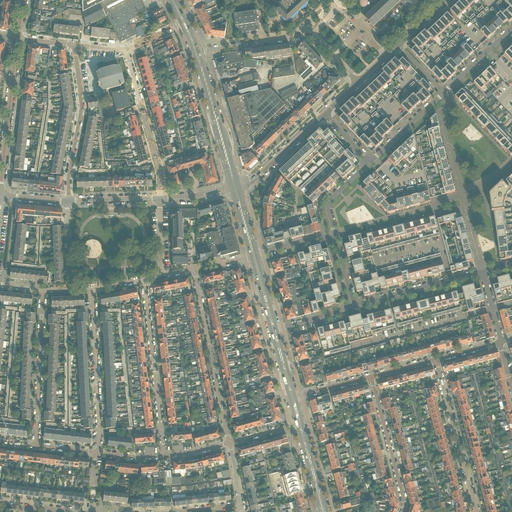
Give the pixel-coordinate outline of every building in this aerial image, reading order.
[(110,14),(110,15),(128,5),(139,0),(85,0),(82,2),(82,11),(83,17),(86,26),(110,14)] [(115,33),(118,40),(120,43),(131,38),(125,24),(129,22),(129,21),(144,14),(146,12),(140,0),(139,0),(128,5),(110,15),(107,16),(114,31),(115,33)] [(284,0),(280,4),(280,3),(274,9),(279,15),(281,18),(282,17),(287,23),(311,0),(284,0)] [(359,3),(359,4),(360,4),(360,5),(360,6),(361,6),(361,7),(362,7),(363,7),(363,8),(364,8),(364,7),(365,7),(368,10),(366,12),(365,13),(362,15),(367,20),(371,24),(374,28),(375,29),(378,27),(381,24),(383,26),(383,27),(383,28),(383,29),(383,30),(384,30),(384,31),(385,31),(386,31),(387,31),(388,31),(389,30),(389,29),(390,29),(390,28),(390,27),(390,26),(389,25),(388,24),(387,24),(386,24),(385,24),(383,22),(399,7),(402,10),(405,7),(410,12),(413,9),(415,11),(418,9),(416,6),(419,3),(416,0),(378,0),(370,8),(368,6),(369,6),(369,5),(369,4),(368,4),(368,3),(368,2),(368,1),(367,1),(367,0),(366,0),(360,0),(361,0),(360,0),(360,1),(360,2),(359,3)] [(461,0),(459,3),(466,10),(470,6),(463,0),(461,0)] [(459,3),(454,7),(455,7),(461,14),(466,10),(459,3)] [(196,10),(195,10),(196,11),(197,13),(196,13),(197,15),(198,15),(198,16),(209,10),(207,6),(206,5),(200,8),(196,10)] [(454,7),(450,11),(457,18),(461,14),(455,7),(454,7)] [(149,19),(145,21),(146,23),(147,23),(150,21),(162,15),(161,12),(160,10),(159,10),(159,9),(152,12),(152,13),(151,13),(150,14),(148,15),(149,18),(149,19)] [(200,18),(199,19),(201,21),(204,19),(205,20),(210,18),(207,13),(210,11),(209,10),(198,16),(200,18)] [(234,14),(237,34),(241,33),(241,35),(247,34),(247,32),(259,30),(256,11),(234,14)] [(511,17),(506,11),(502,15),(507,20),(509,22),(511,19),(511,17)] [(502,15),(500,12),(496,16),(503,23),(503,24),(507,20),(502,15)] [(450,25),(454,21),(447,13),(443,17),(443,18),(450,25)] [(162,15),(150,21),(147,23),(148,25),(152,24),(151,24),(154,23),(156,28),(162,26),(160,23),(165,21),(162,15)] [(499,27),(503,24),(503,23),(496,16),(492,20),(499,27)] [(443,17),(439,21),(439,22),(446,29),(450,25),(443,18),(443,17)] [(204,19),(201,21),(202,24),(203,25),(204,27),(212,23),(215,22),(220,19),(219,19),(219,18),(214,20),(212,22),(210,18),(205,20),(204,19)] [(492,20),(488,24),(495,31),(499,27),(492,20)] [(439,21),(435,25),(435,26),(442,33),(446,29),(439,22),(439,21)] [(40,23),(32,22),(32,23),(31,23),(31,25),(32,25),(31,30),(32,31),(40,32),(40,31),(44,32),(45,27),(40,26),(40,23)] [(136,35),(133,29),(129,22),(125,24),(131,38),(136,35)] [(218,27),(217,37),(225,38),(227,22),(218,27)] [(7,24),(0,23),(0,30),(5,31),(6,30),(8,29),(8,27),(7,26),(7,24)] [(212,23),(204,27),(205,30),(206,32),(207,32),(215,28),(212,23)] [(495,31),(488,24),(484,28),(486,29),(491,35),(495,31)] [(79,28),(54,25),(54,28),(53,33),(79,36),(79,32),(82,32),(82,27),(79,26),(79,28)] [(435,25),(431,29),(437,37),(438,37),(442,33),(435,26),(435,25)] [(209,36),(217,37),(218,27),(215,28),(207,32),(208,36),(209,36)] [(109,32),(110,30),(91,28),(91,30),(90,36),(90,37),(98,38),(101,39),(101,38),(109,39),(109,38),(109,32)] [(486,29),(484,28),(480,31),(487,39),(491,35),(486,29)] [(431,29),(427,33),(432,38),(431,38),(433,41),(438,37),(437,37),(431,29)] [(427,33),(425,31),(420,35),(427,42),(431,38),(432,38),(427,33)] [(423,46),(427,42),(420,35),(416,39),(423,46)] [(156,48),(153,49),(155,56),(159,53),(164,51),(176,45),(173,39),(164,44),(161,46),(162,49),(158,51),(156,48)] [(419,50),(423,46),(416,39),(412,43),(415,47),(416,46),(419,50)] [(464,42),(460,46),(462,48),(469,56),(473,52),(466,45),(464,42)] [(299,52),(300,53),(311,65),(316,70),(323,64),(304,43),(297,49),(299,52)] [(170,54),(171,57),(178,55),(177,52),(179,51),(176,45),(164,51),(165,54),(169,52),(170,54)] [(30,46),(29,46),(28,47),(28,54),(49,56),(50,49),(30,46)] [(282,47),(277,47),(278,58),(279,58),(279,56),(282,56),(282,58),(288,57),(287,55),(290,54),(290,56),(291,56),(291,53),(290,46),(284,46),(282,47),(282,46),(282,47)] [(415,47),(411,51),(420,59),(424,55),(419,50),(416,46),(415,47)] [(269,49),(260,50),(261,57),(265,57),(266,60),(267,60),(266,58),(269,58),(270,60),(275,59),(275,57),(277,56),(278,58),(277,47),(271,48),(269,49),(269,48),(269,49)] [(465,59),(469,56),(462,48),(458,52),(465,59)] [(57,50),(53,51),(53,54),(54,56),(55,56),(57,55),(58,55),(58,59),(59,59),(66,58),(65,51),(57,52),(57,50)] [(244,63),(244,59),(243,55),(237,56),(237,52),(222,54),(222,58),(215,60),(217,64),(216,65),(216,66),(217,67),(218,69),(233,64),(237,64),(244,63)] [(461,63),(465,59),(458,52),(454,56),(461,63)] [(28,54),(27,60),(48,62),(48,60),(49,56),(28,54)] [(171,57),(168,59),(169,64),(170,66),(170,67),(183,63),(181,57),(180,57),(179,57),(178,55),(171,57)] [(457,67),(461,63),(454,56),(450,59),(457,67)] [(301,58),(295,63),(296,68),(304,61),(301,58)] [(256,61),(247,59),(244,59),(244,63),(244,68),(256,69),(256,61)] [(399,62),(395,59),(391,63),(398,70),(402,66),(399,62)] [(403,59),(399,62),(402,66),(407,72),(411,67),(403,59)] [(453,70),(457,67),(450,59),(446,63),(448,66),(449,65),(453,70)] [(27,60),(26,66),(37,68),(47,69),(48,67),(48,62),(27,60)] [(304,61),(296,68),(297,73),(298,72),(307,64),(304,61)] [(102,92),(114,88),(116,93),(111,94),(116,112),(130,108),(126,94),(128,93),(125,82),(123,82),(122,79),(123,79),(122,76),(119,68),(113,67),(104,70),(102,62),(98,64),(96,65),(98,72),(95,74),(98,85),(97,85),(98,85),(99,87),(97,87),(97,88),(99,87),(102,92)] [(175,68),(176,72),(185,69),(183,63),(170,67),(171,70),(175,68)] [(398,70),(391,63),(386,67),(393,74),(398,70)] [(66,64),(57,65),(58,72),(56,72),(56,75),(67,74),(66,71),(67,71),(66,64)] [(234,69),(233,66),(233,64),(218,69),(217,69),(218,72),(219,71),(220,73),(233,69),(234,69)] [(298,72),(297,73),(297,74),(300,76),(309,67),(307,64),(298,72)] [(309,67),(300,76),(304,82),(316,70),(311,65),(309,67)] [(451,77),(456,73),(453,70),(449,65),(448,66),(444,69),(445,69),(451,76),(451,77)] [(386,67),(382,71),(384,73),(389,78),(393,74),(386,67)] [(431,72),(439,80),(444,76),(440,73),(441,73),(436,67),(431,72)] [(490,68),(486,72),(493,79),(494,80),(498,76),(490,68)] [(141,71),(142,77),(151,75),(149,69),(141,71)] [(173,76),(174,79),(187,75),(185,69),(176,72),(177,75),(173,76)] [(444,69),(441,73),(440,73),(444,76),(447,80),(451,77),(451,76),(445,69),(444,69)] [(220,74),(219,75),(220,77),(221,77),(221,79),(225,78),(225,79),(230,77),(235,76),(236,75),(235,72),(230,74),(229,71),(229,70),(220,73),(220,74)] [(323,76),(323,78),(329,78),(329,81),(326,83),(327,85),(331,89),(339,80),(340,79),(337,76),(334,76),(332,74),(332,72),(331,72),(323,71),(323,76)] [(486,72),(482,75),(489,83),(493,79),(486,72)] [(27,80),(36,81),(40,81),(40,79),(40,78),(36,78),(36,75),(25,73),(25,77),(25,78),(27,78),(27,80)] [(389,78),(384,73),(380,77),(387,84),(391,80),(389,78)] [(187,75),(174,79),(175,82),(174,83),(174,84),(174,85),(176,85),(180,84),(182,90),(188,87),(187,82),(189,81),(187,75)] [(482,75),(478,79),(485,86),(489,83),(482,75)] [(380,77),(376,81),(383,88),(387,84),(380,77)] [(320,78),(316,82),(318,83),(318,84),(326,93),(331,89),(327,85),(326,83),(325,83),(320,78)] [(478,79),(474,83),(483,92),(487,88),(485,86),(478,79)] [(144,82),(145,88),(154,86),(152,80),(144,82)] [(225,90),(232,88),(231,84),(236,83),(235,80),(223,84),(224,87),(223,88),(224,89),(225,90)] [(423,80),(418,84),(423,89),(426,93),(427,92),(431,88),(423,80)] [(237,86),(240,97),(259,92),(257,81),(252,82),(247,84),(237,86)] [(376,81),(372,85),(379,92),(383,88),(376,81)] [(24,82),(23,90),(32,91),(40,92),(41,92),(41,90),(41,89),(40,89),(41,83),(24,82)] [(310,82),(306,86),(319,99),(323,96),(317,90),(315,92),(312,88),(314,86),(310,82)] [(319,89),(317,90),(323,96),(326,93),(318,84),(315,85),(319,89)] [(372,85),(367,89),(374,96),(379,92),(372,85)] [(312,95),(309,98),(315,104),(319,99),(306,86),(304,87),(312,95)] [(181,91),(183,100),(185,100),(193,97),(192,91),(189,92),(188,88),(181,91)] [(225,91),(225,92),(225,93),(226,93),(227,97),(232,95),(234,95),(233,91),(232,88),(225,90),(225,91)] [(463,88),(455,97),(459,101),(467,93),(463,88)] [(229,100),(226,101),(240,152),(249,150),(252,147),(250,141),(250,138),(252,136),(263,127),(285,105),(271,89),(259,92),(240,97),(234,99),(229,100)] [(363,93),(370,100),(374,96),(367,89),(363,93)] [(427,92),(426,93),(423,89),(419,93),(426,100),(430,96),(427,92)] [(147,93),(149,99),(157,97),(155,91),(147,93)] [(363,93),(359,96),(366,104),(370,100),(363,93)] [(416,96),(415,96),(420,102),(422,104),(426,100),(419,93),(416,96)] [(467,93),(459,101),(462,105),(470,98),(471,97),(467,93)] [(414,94),(409,98),(416,106),(420,102),(415,96),(416,96),(414,94)] [(303,96),(301,98),(311,108),(315,104),(309,98),(307,100),(303,96)] [(359,96),(355,100),(360,106),(359,106),(361,108),(366,104),(359,96)] [(149,99),(150,105),(159,103),(157,97),(149,99)] [(185,103),(186,106),(195,104),(193,97),(185,100),(183,100),(184,104),(185,103)] [(284,98),(282,99),(294,112),(296,111),(292,106),(294,105),(290,100),(287,97),(286,97),(284,98)] [(300,97),(297,100),(300,103),(299,103),(301,106),(307,111),(311,108),(301,98),(300,97)] [(360,106),(355,100),(353,98),(348,102),(355,110),(359,106),(360,106)] [(409,98),(405,102),(412,109),(416,106),(409,98)] [(470,98),(462,105),(466,109),(473,102),(470,98)] [(355,110),(348,102),(344,106),(351,114),(355,110)] [(405,102),(401,106),(408,113),(412,109),(405,102)] [(473,102),(466,109),(470,112),(477,105),(473,102)] [(296,103),(294,105),(303,115),(307,111),(301,106),(299,103),(297,105),(296,103)] [(188,109),(189,112),(197,110),(195,104),(186,106),(187,109),(188,109)] [(477,105),(470,112),(473,117),(481,110),(482,109),(478,104),(477,105)] [(303,115),(294,105),(292,106),(296,111),(294,112),(300,118),(303,115)] [(347,118),(347,117),(351,114),(344,106),(340,110),(344,114),(347,118)] [(133,109),(128,110),(125,111),(126,115),(125,115),(125,117),(134,115),(133,109)] [(197,110),(189,112),(190,116),(188,116),(189,119),(199,117),(197,110)] [(291,110),(288,114),(295,121),(298,118),(291,110)] [(481,110),(473,117),(477,120),(484,113),(481,110)] [(154,119),(162,117),(161,115),(165,114),(164,111),(153,115),(153,117),(153,119),(154,119)] [(484,113),(477,120),(481,124),(490,116),(486,112),(484,113)] [(288,114),(284,117),(292,125),(294,123),(293,123),(295,121),(288,114)] [(347,117),(347,118),(344,114),(339,118),(348,127),(352,123),(347,117)] [(435,115),(430,120),(433,130),(438,128),(438,129),(440,128),(437,115),(435,115)] [(490,116),(481,124),(485,128),(495,119),(491,115),(490,116)] [(124,122),(120,123),(121,126),(125,125),(136,122),(136,120),(136,119),(136,118),(135,118),(135,117),(130,118),(127,119),(128,122),(124,123),(124,122)] [(281,120),(283,122),(288,127),(290,126),(291,127),(292,125),(284,117),(281,120)] [(495,119),(485,128),(488,132),(496,125),(498,123),(495,119)] [(382,123),(389,131),(393,127),(386,120),(382,123)] [(167,121),(155,124),(156,126),(155,127),(156,128),(157,128),(157,129),(164,127),(164,124),(167,123),(167,121)] [(279,121),(278,123),(286,131),(287,130),(287,129),(288,127),(283,122),(282,124),(279,121)] [(193,124),(195,130),(202,128),(200,122),(193,124)] [(278,127),(277,128),(282,134),(283,132),(284,133),(286,131),(278,123),(276,124),(278,127)] [(382,123),(379,127),(386,134),(389,131),(382,123)] [(496,125),(488,132),(492,136),(499,129),(496,125)] [(263,127),(253,136),(253,138),(264,128),(263,126),(263,127)] [(275,126),(271,129),(279,137),(281,136),(280,135),(282,134),(277,128),(275,126)] [(130,129),(126,130),(127,133),(127,135),(139,132),(138,130),(139,129),(138,128),(138,127),(130,129)] [(379,127),(374,131),(376,133),(377,133),(382,138),(386,134),(379,127)] [(499,129),(492,136),(496,140),(505,131),(501,127),(499,129)] [(195,130),(196,136),(204,134),(202,128),(195,130)] [(433,130),(426,132),(427,137),(439,134),(438,129),(438,128),(433,130)] [(272,133),(270,134),(275,140),(277,138),(277,139),(279,137),(271,129),(270,130),(272,133)] [(316,141),(321,137),(324,134),(324,133),(320,129),(312,137),(316,141)] [(324,133),(324,134),(321,137),(324,141),(332,134),(328,130),(324,133)] [(159,138),(159,139),(167,137),(166,134),(170,133),(170,131),(158,134),(159,136),(158,136),(159,138)] [(505,131),(496,140),(499,144),(509,135),(505,131)] [(268,132),(265,135),(273,144),(274,142),(274,141),(275,140),(270,134),(268,132)] [(382,138),(377,133),(376,133),(373,137),(380,144),(384,140),(382,138)] [(194,137),(196,143),(205,141),(204,134),(196,136),(194,137)] [(328,145),(336,138),(332,134),(324,141),(328,145)] [(439,134),(427,137),(429,142),(441,139),(440,136),(440,134),(439,134)] [(265,139),(264,141),(269,146),(270,145),(271,145),(273,144),(265,135),(263,137),(265,139)] [(368,141),(369,140),(364,135),(359,139),(368,148),(372,144),(368,141)] [(511,137),(509,135),(499,144),(503,148),(511,141),(511,139),(511,137)] [(414,136),(405,144),(410,150),(416,145),(414,136)] [(129,142),(130,145),(142,142),(141,139),(142,139),(141,137),(140,137),(133,139),(133,141),(129,142)] [(307,141),(309,143),(314,149),(314,148),(318,144),(316,141),(312,137),(307,141)] [(373,137),(369,140),(368,141),(372,144),(375,148),(380,144),(373,137)] [(328,145),(327,146),(331,150),(340,142),(336,138),(328,145)] [(441,139),(429,142),(430,148),(432,147),(442,145),(441,139)] [(162,148),(170,146),(169,144),(173,143),(172,140),(161,144),(161,145),(161,146),(161,148),(162,148)] [(260,140),(258,141),(266,150),(268,148),(267,148),(269,146),(264,141),(262,142),(260,140)] [(205,141),(196,143),(194,144),(197,150),(207,147),(205,141)] [(257,143),(255,145),(262,152),(264,151),(266,150),(258,141),(257,143)] [(511,142),(511,141),(503,148),(507,152),(511,146),(511,142)] [(335,154),(344,146),(340,142),(331,150),(335,154)] [(314,149),(309,143),(302,150),(311,161),(319,153),(314,148),(314,149)] [(249,150),(253,155),(256,158),(259,155),(262,152),(255,145),(255,144),(252,147),(249,150)] [(405,144),(400,148),(409,157),(413,153),(412,151),(410,150),(405,144)] [(187,146),(185,146),(186,152),(185,152),(186,155),(193,153),(192,149),(189,150),(187,146)] [(343,155),(348,150),(344,146),(335,154),(339,159),(343,155)] [(132,152),(133,155),(144,152),(144,149),(144,147),(143,147),(136,149),(135,149),(136,151),(132,152)] [(400,148),(396,152),(403,159),(405,161),(409,157),(400,148)] [(434,152),(431,153),(433,158),(435,158),(445,155),(444,149),(434,152)] [(175,150),(163,153),(164,155),(163,156),(164,157),(165,157),(165,158),(172,156),(172,153),(176,152),(175,150)] [(249,150),(240,152),(241,156),(243,156),(244,158),(246,166),(248,167),(256,160),(255,159),(256,158),(253,155),(249,150)] [(311,161),(302,150),(294,157),(304,168),(311,161)] [(348,150),(343,155),(348,160),(351,163),(356,159),(350,153),(348,150)] [(396,152),(392,155),(399,163),(403,159),(396,152)] [(200,165),(201,167),(202,171),(204,172),(207,184),(217,181),(211,156),(207,157),(206,153),(202,154),(202,155),(197,156),(197,155),(192,156),(193,157),(181,161),(180,159),(176,161),(177,162),(168,164),(169,166),(167,167),(168,170),(169,173),(170,175),(168,176),(171,186),(179,184),(178,179),(180,178),(178,171),(200,165)] [(392,155),(388,159),(395,166),(399,163),(392,155)] [(139,161),(135,162),(136,165),(142,163),(147,162),(146,159),(147,158),(146,157),(146,156),(138,159),(139,161)] [(304,168),(294,157),(287,164),(297,175),(304,168)] [(344,164),(351,171),(355,167),(351,163),(348,160),(344,164)] [(437,162),(434,163),(436,168),(448,165),(447,163),(446,160),(437,162)] [(297,175),(287,164),(279,171),(289,182),(297,175)] [(351,171),(344,164),(340,168),(347,175),(351,171)] [(436,168),(434,168),(436,174),(439,173),(449,171),(448,166),(448,165),(436,168)] [(340,168),(336,172),(343,179),(347,175),(340,168)] [(328,175),(335,182),(339,178),(332,171),(328,175)] [(374,173),(363,183),(367,187),(371,184),(378,177),(374,173)] [(276,178),(274,180),(283,186),(285,184),(286,184),(286,183),(286,182),(278,175),(276,178)] [(323,179),(330,187),(335,182),(328,175),(323,179)] [(62,180),(62,178),(56,177),(55,193),(60,194),(61,191),(63,191),(63,180),(62,180)] [(319,183),(326,191),(330,187),(323,179),(319,183)] [(273,183),(272,185),(282,191),(283,189),(282,188),(283,186),(274,180),(273,183)] [(502,210),(501,203),(508,202),(508,199),(511,195),(511,192),(510,190),(502,182),(489,194),(492,212),(493,211),(502,210)] [(326,191),(319,183),(315,187),(321,195),(326,191)] [(367,187),(363,191),(367,195),(374,188),(371,184),(367,187)] [(270,188),(269,190),(276,194),(278,195),(279,193),(280,193),(282,191),(272,185),(271,187),(270,188)] [(374,188),(367,195),(371,199),(378,192),(380,190),(376,186),(374,188)] [(444,189),(440,190),(441,195),(445,194),(455,192),(453,186),(444,189)] [(310,192),(317,199),(321,195),(315,187),(310,192)] [(511,187),(511,188),(510,190),(511,192),(511,195),(508,199),(508,202),(501,203),(502,210),(503,215),(504,221),(505,226),(505,231),(506,237),(507,242),(507,247),(508,253),(511,252),(511,187)] [(266,195),(273,197),(273,198),(276,199),(277,197),(275,196),(276,194),(269,190),(268,192),(268,193),(266,195)] [(317,199),(310,192),(309,190),(304,194),(312,203),(317,199)] [(428,190),(422,192),(422,194),(425,203),(431,202),(430,198),(428,190)] [(378,192),(371,199),(374,202),(382,195),(378,192)] [(417,193),(411,195),(412,196),(415,206),(420,205),(418,195),(417,193)] [(382,195),(374,202),(378,207),(380,205),(384,201),(386,200),(387,198),(383,194),(382,195)] [(264,198),(263,201),(274,204),(274,201),(275,201),(276,199),(273,198),(273,197),(266,195),(266,196),(265,198),(265,197),(265,198),(264,198)] [(407,195),(401,197),(402,199),(404,209),(410,207),(407,198),(407,195)] [(384,201),(380,205),(380,206),(383,209),(384,210),(384,209),(387,213),(389,206),(384,201)] [(389,206),(387,213),(388,213),(391,212),(392,212),(395,211),(399,210),(397,201),(395,202),(395,205),(389,206)] [(212,212),(223,209),(224,208),(224,207),(223,204),(223,203),(223,204),(223,203),(222,203),(220,203),(216,204),(211,206),(211,205),(208,206),(200,209),(196,210),(196,216),(199,215),(212,212)] [(310,216),(316,214),(313,205),(307,207),(310,216)] [(16,223),(21,223),(23,206),(18,206),(18,207),(16,207),(14,219),(16,220),(16,223)] [(214,217),(224,214),(226,213),(225,210),(223,210),(223,209),(212,212),(213,214),(214,214),(215,216),(214,217)] [(186,245),(182,245),(182,218),(196,218),(195,210),(174,210),(174,212),(171,212),(172,215),(171,215),(171,219),(172,219),(172,240),(172,242),(173,242),(173,250),(187,249),(187,246),(186,245)] [(462,219),(461,213),(449,216),(451,222),(462,219)] [(312,225),(318,223),(316,214),(310,216),(312,225)] [(442,225),(449,223),(451,222),(449,216),(437,219),(439,226),(442,225)] [(274,218),(263,219),(263,227),(263,229),(267,229),(268,229),(270,229),(274,229),(274,226),(277,226),(277,221),(279,221),(278,218),(274,218)] [(219,227),(220,231),(227,229),(226,226),(228,225),(227,225),(229,224),(228,221),(226,221),(226,219),(217,222),(215,222),(216,225),(218,225),(218,228),(219,227)] [(449,223),(451,228),(464,225),(462,219),(451,222),(449,223)] [(280,224),(281,230),(283,234),(284,239),(286,238),(287,238),(289,238),(289,237),(287,228),(284,229),(282,220),(280,221),(280,224)] [(318,223),(312,225),(302,228),(304,236),(319,232),(320,230),(318,223)] [(14,224),(8,277),(9,280),(20,281),(20,280),(26,280),(27,269),(21,269),(26,233),(46,236),(48,236),(49,271),(44,272),(43,282),(50,282),(50,283),(62,283),(60,228),(48,228),(45,228),(14,224)] [(451,228),(452,233),(455,233),(455,232),(465,230),(464,225),(451,228)] [(302,228),(302,227),(295,229),(297,233),(298,233),(299,237),(304,236),(302,228)] [(227,229),(220,231),(213,233),(213,232),(207,233),(212,258),(219,257),(220,257),(236,253),(230,228),(227,229)] [(283,234),(281,234),(276,236),(274,236),(272,230),(264,232),(268,246),(285,241),(284,239),(283,234)] [(369,245),(374,244),(372,234),(366,235),(367,239),(368,239),(369,245)] [(373,257),(372,254),(371,251),(369,245),(368,239),(367,239),(362,241),(361,235),(349,238),(350,244),(344,245),(349,263),(352,262),(362,260),(370,258),(373,257)] [(468,240),(466,235),(456,238),(456,237),(453,238),(455,243),(468,240)] [(469,245),(468,240),(455,243),(456,249),(469,245)] [(308,271),(309,274),(312,273),(320,271),(330,268),(333,268),(328,250),(322,251),(320,245),(308,249),(310,254),(305,256),(304,256),(306,263),(307,268),(308,271)] [(470,250),(469,245),(456,249),(458,254),(470,250)] [(206,247),(203,247),(205,259),(208,259),(210,259),(210,258),(211,258),(209,250),(206,250),(206,247)] [(187,249),(173,250),(172,250),(172,266),(188,265),(187,249)] [(458,254),(459,259),(462,259),(461,258),(472,256),(470,250),(458,254)] [(499,254),(500,260),(511,257),(511,252),(508,253),(499,254)] [(300,264),(306,263),(304,256),(305,256),(304,253),(298,255),(300,264)] [(296,255),(288,257),(289,263),(291,269),(292,272),(293,275),(295,274),(295,273),(301,272),(299,267),(295,268),(294,265),(298,264),(298,262),(296,255)] [(272,262),(273,268),(283,265),(289,263),(288,257),(272,262)] [(352,262),(353,268),(363,265),(362,260),(352,262)] [(463,270),(475,267),(473,261),(463,263),(462,264),(463,270)] [(439,273),(445,272),(442,262),(436,264),(439,273)] [(433,275),(439,273),(436,264),(431,265),(433,275)] [(450,267),(452,273),(463,270),(462,264),(453,266),(450,267)] [(283,265),(273,268),(275,273),(281,272),(281,275),(292,272),(291,269),(289,270),(288,266),(283,268),(283,265)] [(353,268),(355,274),(365,271),(363,265),(353,268)] [(427,277),(433,275),(431,265),(425,267),(427,277)] [(422,278),(427,277),(425,267),(419,268),(422,278)] [(320,271),(321,276),(331,274),(330,268),(320,271)] [(379,279),(377,273),(376,270),(376,268),(373,269),(365,271),(355,274),(352,274),(357,292),(362,291),(364,296),(376,293),(375,287),(380,286),(378,279),(379,279)] [(416,280),(422,278),(419,268),(413,270),(416,280)] [(232,271),(231,271),(230,269),(226,270),(227,273),(226,273),(226,272),(223,272),(224,278),(227,277),(227,276),(230,275),(231,277),(241,275),(240,269),(232,271)] [(410,281),(416,280),(413,270),(407,271),(410,281)] [(404,283),(410,281),(407,271),(402,273),(404,283)] [(281,275),(282,278),(277,279),(279,285),(287,282),(286,279),(292,278),(291,275),(293,275),(292,272),(281,275)] [(398,284),(404,283),(402,273),(396,275),(398,284)] [(229,282),(229,285),(244,280),(242,274),(241,275),(231,277),(232,281),(229,282)] [(321,276),(319,277),(320,283),(333,279),(331,274),(321,276)] [(203,278),(201,279),(201,281),(204,281),(204,283),(207,283),(208,288),(210,288),(208,275),(203,276),(203,278)] [(393,286),(398,284),(396,275),(390,276),(393,286)] [(497,304),(511,299),(511,280),(511,281),(509,275),(497,279),(499,284),(493,286),(497,304)] [(387,287),(393,286),(390,276),(384,278),(387,287)] [(381,289),(387,287),(384,278),(379,279),(378,279),(380,286),(381,289)] [(340,297),(336,279),(333,279),(320,283),(315,284),(312,285),(316,302),(317,302),(317,303),(322,301),(324,307),(336,304),(334,298),(340,297)] [(234,286),(234,289),(245,286),(244,280),(229,285),(230,287),(234,286)] [(278,285),(280,291),(294,287),(293,284),(288,285),(287,282),(279,285),(278,285)] [(153,288),(150,289),(150,294),(154,293),(156,293),(157,298),(160,298),(157,285),(152,286),(153,288)] [(463,294),(458,295),(459,302),(461,307),(466,306),(468,312),(480,308),(479,303),(484,301),(481,289),(475,291),(474,285),(462,288),(463,294)] [(232,293),(228,294),(229,299),(237,297),(236,295),(246,292),(245,286),(234,289),(235,292),(232,293)] [(294,287),(280,291),(281,296),(290,294),(296,293),(295,290),(294,287)] [(457,292),(451,294),(454,304),(459,302),(458,295),(457,292)] [(290,294),(281,296),(281,297),(282,296),(283,302),(290,300),(295,299),(296,302),(301,300),(301,298),(300,298),(300,297),(297,298),(296,295),(296,293),(290,294)] [(451,294),(445,295),(448,305),(454,304),(451,294)] [(445,295),(440,297),(442,307),(448,305),(445,295)] [(238,303),(239,305),(250,303),(250,302),(249,303),(248,297),(237,300),(237,297),(229,299),(230,302),(234,301),(235,304),(238,303)] [(301,298),(301,300),(301,301),(303,309),(305,315),(311,313),(308,305),(306,306),(304,300),(307,299),(307,297),(301,298)] [(440,297),(434,299),(436,308),(442,307),(440,297)] [(434,299),(428,300),(430,310),(436,308),(434,299)] [(291,306),(284,308),(286,314),(296,311),(299,310),(300,310),(303,309),(301,301),(301,300),(296,302),(297,305),(291,306)] [(428,300),(422,302),(425,311),(430,310),(428,300)] [(209,305),(210,310),(217,309),(221,308),(221,306),(229,304),(228,302),(209,305)] [(319,311),(317,303),(317,302),(316,302),(311,303),(313,313),(319,311)] [(422,302),(416,303),(419,313),(425,311),(422,302)] [(240,308),(236,309),(236,310),(237,310),(237,312),(251,308),(250,303),(239,305),(240,308)] [(416,303),(410,305),(413,314),(419,313),(416,303)] [(410,305),(405,306),(407,316),(413,314),(410,305)] [(405,306),(399,308),(401,318),(407,316),(405,306)] [(251,308),(237,312),(238,314),(238,315),(241,314),(242,317),(252,314),(253,314),(251,308)] [(401,318),(399,308),(393,309),(395,319),(401,318)] [(289,319),(305,315),(303,309),(300,310),(299,310),(296,311),(286,314),(287,318),(289,319)] [(390,310),(385,312),(387,321),(393,320),(390,310)] [(385,312),(379,313),(381,323),(387,321),(385,312)] [(379,313),(373,315),(376,324),(381,323),(379,313)] [(238,324),(235,325),(235,328),(239,326),(244,325),(244,323),(254,320),(252,314),(242,317),(243,320),(239,321),(240,323),(238,324)] [(481,319),(476,320),(476,323),(478,322),(489,319),(488,314),(480,317),(481,319)] [(361,315),(355,316),(358,329),(364,327),(362,321),(361,315)] [(367,316),(368,319),(370,326),(376,324),(373,315),(367,316)] [(349,318),(350,324),(352,330),(358,329),(355,316),(349,318)] [(368,319),(362,321),(364,327),(366,333),(371,332),(371,331),(370,326),(368,319)] [(350,324),(345,325),(347,332),(346,332),(348,338),(354,336),(352,330),(350,324)] [(246,331),(246,334),(257,331),(255,325),(245,328),(244,325),(239,326),(240,329),(242,329),(242,332),(246,331)] [(328,327),(323,328),(326,338),(327,341),(331,339),(331,336),(328,327)] [(326,338),(323,328),(318,329),(321,342),(327,341),(326,338)] [(481,333),(479,334),(479,336),(485,335),(486,335),(493,333),(491,328),(480,331),(481,333)] [(246,334),(243,334),(244,337),(245,340),(259,336),(257,330),(257,331),(248,333),(246,334)] [(464,333),(465,336),(468,345),(470,344),(470,343),(473,343),(470,331),(464,333)] [(316,332),(310,334),(311,339),(312,342),(314,350),(320,349),(316,332)] [(294,344),(304,341),(311,339),(310,334),(294,338),(294,339),(295,344),(294,344)] [(249,342),(250,345),(260,342),(261,342),(259,336),(245,340),(245,343),(249,342)] [(454,336),(449,337),(452,347),(454,347),(457,346),(455,338),(454,336)] [(438,340),(439,342),(441,350),(443,349),(444,350),(447,349),(444,338),(438,340)] [(304,341),(294,344),(296,350),(306,347),(310,346),(309,343),(305,344),(304,341)] [(243,350),(244,353),(244,355),(245,355),(247,354),(252,353),(251,351),(262,348),(260,342),(250,345),(250,348),(247,349),(243,350)] [(418,345),(418,348),(420,356),(423,355),(426,355),(424,346),(423,343),(418,345)] [(306,347),(296,350),(297,355),(307,353),(306,350),(311,349),(310,346),(306,347)] [(307,353),(297,355),(297,356),(298,355),(300,361),(304,360),(312,358),(313,361),(318,360),(317,356),(313,357),(312,354),(311,355),(310,352),(307,353)] [(245,355),(244,355),(245,358),(246,359),(250,358),(250,359),(253,358),(254,361),(264,358),(263,353),(253,355),(252,353),(247,354),(245,355)] [(475,356),(472,356),(474,364),(475,367),(480,366),(480,363),(477,354),(475,355),(475,356)] [(376,357),(371,358),(374,370),(377,369),(377,368),(379,368),(379,367),(377,360),(377,359),(376,357)] [(252,365),(252,368),(253,368),(267,364),(265,358),(264,358),(254,361),(255,364),(252,365)] [(371,358),(366,360),(369,370),(371,370),(372,370),(374,370),(371,358)] [(361,361),(361,364),(364,372),(366,372),(367,371),(369,370),(366,360),(361,361)] [(256,370),(257,373),(268,370),(267,364),(253,368),(252,368),(253,371),(256,370)] [(345,366),(346,368),(348,376),(350,375),(351,376),(353,375),(351,367),(350,364),(347,364),(348,365),(345,366)] [(302,371),(303,373),(312,370),(312,368),(311,368),(310,365),(301,367),(302,368),(301,368),(302,370),(302,371)] [(329,370),(330,372),(332,381),(335,380),(335,379),(337,379),(335,368),(334,367),(332,367),(333,369),(329,370)] [(340,367),(335,368),(337,379),(340,378),(343,378),(340,369),(340,367)] [(245,376),(246,385),(260,381),(259,378),(269,376),(268,370),(257,373),(258,376),(255,376),(254,378),(249,379),(248,375),(245,376)] [(312,370),(303,373),(304,375),(303,376),(304,378),(305,379),(313,377),(313,376),(313,375),(312,373),(313,373),(312,370)] [(400,375),(397,376),(399,384),(402,383),(403,386),(405,386),(404,383),(402,375),(400,376),(400,375)] [(313,377),(305,379),(305,381),(305,382),(305,384),(306,384),(306,385),(311,383),(312,384),(314,383),(318,382),(317,378),(315,378),(315,376),(313,376),(313,377)] [(450,382),(451,388),(460,385),(463,385),(461,379),(450,382)] [(262,386),(263,389),(273,386),(271,380),(260,383),(260,381),(246,385),(247,389),(257,386),(258,387),(262,386)] [(365,385),(362,386),(364,394),(365,397),(371,395),(370,392),(368,384),(367,384),(365,384),(365,385)] [(460,385),(451,388),(452,393),(454,393),(454,392),(461,391),(461,390),(463,390),(464,390),(463,385),(460,385)] [(260,393),(260,394),(261,396),(264,395),(274,392),(273,386),(263,389),(263,392),(260,393)] [(426,389),(423,389),(425,395),(436,392),(435,386),(430,388),(426,389)] [(456,396),(457,397),(468,394),(467,389),(461,390),(461,391),(454,392),(454,393),(455,396),(456,396)] [(496,392),(495,393),(496,398),(501,396),(508,395),(507,389),(500,391),(496,392)] [(436,397),(438,397),(436,392),(425,395),(426,400),(429,399),(436,397)] [(457,397),(458,402),(467,400),(470,399),(468,394),(457,397)] [(310,402),(309,402),(310,406),(311,406),(312,408),(322,405),(331,403),(329,395),(325,396),(314,399),(315,401),(313,401),(310,402)] [(266,403),(266,406),(277,403),(275,397),(265,400),(264,398),(253,401),(254,404),(262,402),(262,404),(266,403)] [(387,399),(383,400),(384,405),(391,403),(395,402),(396,402),(394,397),(390,398),(387,399)] [(426,400),(427,405),(436,403),(436,402),(438,402),(436,397),(429,399),(426,400)] [(240,401),(228,404),(229,408),(230,408),(237,407),(236,405),(241,404),(242,403),(249,402),(248,400),(241,401),(240,401)] [(385,410),(389,409),(393,409),(397,407),(395,402),(391,403),(384,405),(385,410)] [(264,410),(265,413),(279,409),(277,403),(266,406),(267,409),(264,410)] [(317,413),(318,415),(328,412),(333,411),(331,403),(322,405),(311,408),(313,414),(317,413)] [(425,406),(426,411),(429,410),(438,408),(436,403),(427,405),(425,406)] [(468,405),(459,408),(460,408),(461,413),(470,410),(472,410),(471,405),(468,405)] [(500,410),(501,413),(511,410),(511,409),(511,405),(504,407),(504,409),(500,410)] [(389,412),(390,415),(400,412),(399,407),(397,407),(393,409),(389,409),(390,412),(389,412)] [(367,412),(362,414),(363,416),(368,415),(370,414),(370,415),(376,413),(374,408),(367,410),(367,412)] [(428,416),(430,415),(439,413),(438,408),(429,410),(426,411),(428,416)] [(269,414),(270,417),(280,415),(280,414),(279,409),(265,413),(265,415),(269,414)] [(258,413),(256,414),(259,426),(264,425),(263,419),(262,418),(260,419),(258,413)] [(251,415),(252,420),(254,428),(259,426),(256,414),(251,415)] [(249,415),(246,416),(250,429),(254,427),(254,428),(252,420),(250,421),(249,415)] [(280,415),(270,417),(271,423),(282,420),(280,415)] [(319,417),(314,419),(316,425),(324,422),(326,422),(326,419),(323,420),(322,416),(319,417)] [(240,432),(236,418),(232,419),(233,426),(235,433),(240,432)] [(239,418),(236,418),(240,432),(245,430),(243,423),(241,424),(239,418)] [(431,426),(433,426),(442,423),(441,418),(432,421),(430,421),(431,426)] [(467,422),(463,423),(465,429),(477,426),(475,421),(473,422),(473,421),(472,421),(472,422),(467,423),(467,422)] [(316,428),(317,431),(326,428),(324,422),(316,425),(317,428),(316,428)] [(433,426),(434,431),(435,431),(440,429),(440,430),(444,429),(442,423),(433,426)] [(213,425),(211,426),(214,439),(219,437),(217,430),(215,431),(214,428),(214,427),(213,425)] [(477,426),(465,429),(466,434),(475,432),(478,431),(477,426)] [(203,434),(202,434),(204,441),(209,440),(207,433),(205,433),(204,428),(201,429),(203,434)] [(318,433),(319,436),(327,434),(326,428),(317,431),(318,433)] [(198,429),(196,430),(200,443),(204,441),(202,434),(200,435),(198,429)] [(345,429),(334,433),(335,438),(340,437),(341,440),(347,438),(345,429)] [(367,432),(363,433),(364,438),(368,437),(376,435),(375,433),(376,432),(375,430),(367,432)] [(475,432),(466,434),(468,439),(479,436),(478,431),(475,432)] [(327,434),(319,436),(321,443),(329,440),(327,434)] [(285,454),(291,452),(286,435),(286,436),(280,437),(282,445),(283,445),(284,451),(285,454)] [(479,436),(468,439),(469,445),(478,442),(481,442),(480,436),(479,436)] [(437,442),(435,443),(436,448),(439,447),(448,445),(446,440),(437,442)] [(265,441),(259,443),(261,451),(264,450),(265,453),(266,453),(268,452),(265,441)] [(327,449),(328,452),(338,450),(337,443),(326,446),(326,447),(326,450),(327,449)] [(400,449),(400,451),(412,448),(410,443),(409,443),(398,446),(399,448),(400,449)] [(369,454),(373,453),(381,451),(380,448),(379,448),(379,446),(371,448),(368,449),(369,454)] [(245,455),(243,447),(238,449),(240,456),(236,457),(237,459),(240,458),(240,456),(245,455)] [(401,454),(401,456),(409,454),(413,453),(412,448),(400,451),(401,453),(401,454)] [(328,452),(329,458),(340,455),(338,450),(328,452)] [(222,453),(216,454),(218,462),(223,461),(224,462),(227,461),(226,455),(222,456),(222,453)] [(409,454),(401,456),(402,459),(403,461),(411,459),(413,459),(415,458),(413,453),(409,454)] [(340,455),(329,458),(331,464),(342,461),(340,455)] [(374,458),(370,459),(371,464),(375,463),(383,461),(383,459),(382,458),(381,456),(374,458)] [(482,458),(473,460),(475,465),(487,462),(485,457),(482,458)] [(200,459),(195,460),(198,471),(198,472),(201,471),(200,471),(203,470),(202,467),(200,459)] [(344,467),(342,461),(331,464),(332,467),(331,467),(332,470),(332,469),(333,470),(344,467)] [(487,462),(475,465),(476,470),(485,468),(488,467),(487,462)] [(157,464),(151,464),(152,473),(152,475),(153,475),(154,480),(154,485),(165,484),(164,476),(164,471),(158,472),(157,464)] [(294,464),(285,466),(282,467),(283,470),(281,470),(282,473),(288,471),(295,470),(296,469),(294,464)] [(412,464),(404,467),(405,469),(406,472),(416,469),(415,464),(414,464),(412,464)] [(136,482),(135,489),(141,489),(141,483),(141,473),(147,473),(146,465),(140,465),(140,468),(138,468),(137,471),(137,474),(136,480),(136,482)] [(221,472),(223,479),(230,477),(229,470),(221,472)] [(378,473),(375,474),(377,480),(387,477),(386,474),(387,474),(386,471),(378,473)] [(335,478),(336,481),(346,478),(350,477),(349,475),(347,475),(346,472),(342,473),(333,475),(334,478),(335,478)] [(486,473),(477,475),(479,481),(490,478),(491,478),(489,473),(489,472),(486,473)] [(288,475),(283,477),(288,495),(302,491),(296,473),(295,473),(289,475),(288,475)] [(180,477),(172,478),(173,485),(181,485),(181,481),(180,477)] [(382,482),(383,485),(393,482),(391,477),(379,480),(380,483),(382,482)] [(336,484),(337,487),(345,485),(345,484),(347,484),(346,478),(336,481),(336,484)] [(490,478),(479,481),(480,486),(489,484),(489,483),(492,483),(491,478),(490,478)] [(447,489),(450,488),(459,486),(457,481),(448,483),(445,484),(447,489)] [(412,482),(405,484),(407,490),(416,487),(415,487),(414,482),(413,482),(412,482)] [(480,486),(482,492),(491,490),(493,489),(494,489),(492,483),(489,484),(480,486)] [(338,490),(339,493),(347,491),(345,485),(337,487),(337,490),(338,490)] [(416,487),(407,490),(408,495),(417,492),(421,491),(420,486),(416,487)] [(347,491),(339,493),(340,496),(339,496),(340,498),(341,499),(345,498),(352,496),(351,492),(353,492),(352,489),(347,491)] [(302,493),(294,496),(296,502),(304,500),(303,499),(304,499),(303,496),(302,493)] [(385,498),(384,499),(385,501),(386,501),(388,500),(397,498),(395,493),(387,495),(386,495),(387,498),(385,498)] [(179,495),(172,496),(172,499),(174,499),(175,506),(180,506),(179,496),(179,495)] [(436,498),(426,501),(428,511),(436,511),(439,511),(442,511),(445,510),(444,508),(442,508),(441,503),(440,500),(439,497),(438,497),(436,498)] [(343,508),(343,509),(357,505),(356,499),(342,503),(342,504),(341,504),(342,508),(343,508)] [(292,503),(294,509),(295,508),(298,508),(305,506),(304,500),(296,502),(292,503)] [(411,505),(409,511),(411,511),(418,511),(420,506),(420,502),(411,505)] [(387,505),(387,506),(387,509),(388,509),(389,509),(397,511),(399,507),(398,503),(389,505),(387,505)]
